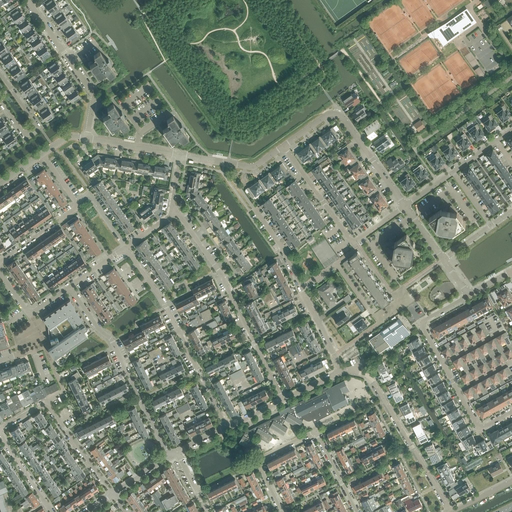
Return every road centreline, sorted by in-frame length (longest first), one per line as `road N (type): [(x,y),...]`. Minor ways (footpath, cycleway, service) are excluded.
road 1 (residential): [(283,398),(219,269),(171,207)]
road 2 (residential): [(357,511),(315,430),(256,459),(282,511)]
road 3 (residential): [(227,427),(126,246)]
road 4 (residential): [(170,455),(112,340),(68,286)]
road 5 (residential): [(451,511),(369,376),(341,370)]
road 6 (residential): [(283,146),(350,239),(405,205)]
road 7 (residential): [(405,205),(341,116),(325,116),(283,146)]
road 8 (residential): [(86,138),(91,90),(27,0)]
road 9 (residential): [(423,320),(479,427),(511,410)]
road 10 (residential): [(0,98),(25,134),(38,124),(0,72)]
